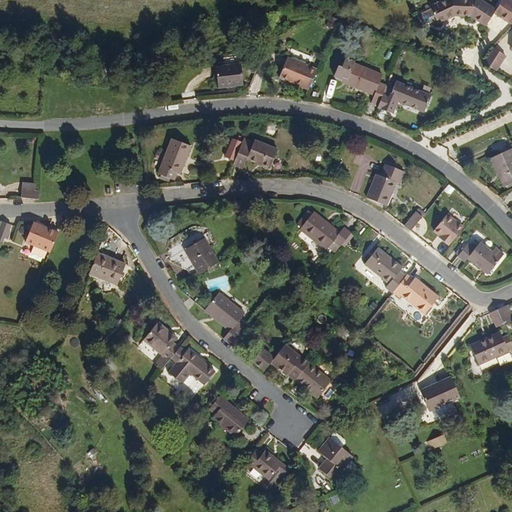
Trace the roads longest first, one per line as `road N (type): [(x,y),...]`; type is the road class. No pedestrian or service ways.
road 1 (residential): [(511,229),(424,153),(312,109),(0,123)]
road 2 (residential): [(127,204),(284,190),(354,204),(477,300),(511,287)]
road 3 (residential): [(311,418),(178,303),(141,245),(127,204)]
road 4 (track): [(477,300),(410,379),(311,418)]
road 5 (residential): [(0,203),(127,204)]
